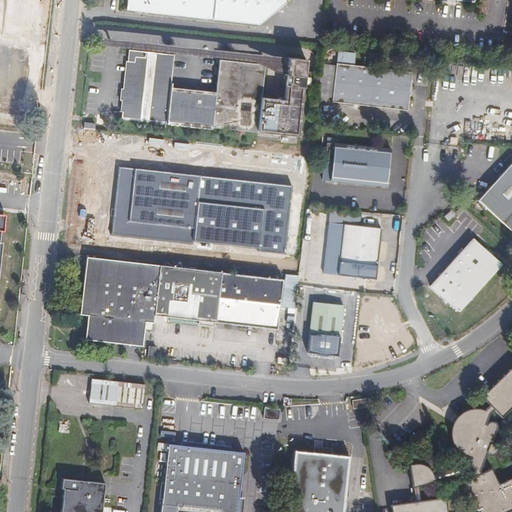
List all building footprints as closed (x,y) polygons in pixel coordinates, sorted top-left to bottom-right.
[(284,0),(127,0),(126,10),(258,24),(285,1),(284,0)] [(511,40),(503,39),(502,48),(510,49),(511,40)] [(218,60),(215,93),(211,92),(211,87),(174,83),(173,88),(170,88),(173,54),(128,50),(121,117),(257,130),(257,133),(300,137),(307,62),(288,61),(288,63),(287,76),(284,101),(260,99),(264,65),(218,60)] [(354,55),(335,53),(331,102),(406,109),(409,71),(353,66),(354,55)] [(81,126),(81,134),(92,135),(92,127),(81,126)] [(392,150),(336,146),(335,163),(329,163),(328,168),(326,168),(324,185),(389,190),(392,150)] [(511,161),(477,201),(511,232),(511,161)] [(283,255),(290,186),(118,168),(111,237),(191,245),(191,243),(258,250),(257,252),(283,255)] [(330,213),(329,222),(360,224),(361,215),(330,213)] [(380,230),(343,226),(338,275),(375,279),(380,230)] [(499,266),(471,241),(428,288),(457,313),(499,266)] [(91,318),(89,341),(146,347),(148,324),(156,325),(157,317),(279,329),(284,281),(89,261),(83,317),(91,318)] [(298,278),(286,277),(283,309),(294,310),(298,278)] [(343,307),(311,304),(306,353),(338,356),(343,307)] [(477,511),(444,511),(443,501),(421,504),(413,505),(391,508),(391,511),(508,511),(511,510),(511,368),(481,399),(488,406),(483,411),(479,410),(475,409),(469,410),(463,413),(458,417),(454,421),(451,427),(450,434),(451,441),(453,448),(458,454),(462,457),(469,460),(468,465),(471,473),(473,478),(463,483),(477,511)] [(144,386),(91,381),(89,405),(142,410),(144,386)] [(314,445),(313,454),(332,456),(333,447),(314,445)] [(243,454),(168,446),(160,511),(236,511),(238,499),(243,454)] [(313,454),(294,452),(286,511),(341,511),(348,458),(332,456),(313,454)] [(468,465),(434,476),(437,484),(471,473),(468,465)] [(421,466),(409,467),(412,491),(420,488),(437,484),(434,476),(421,466)] [(103,511),(107,487),(63,481),(62,492),(65,492),(62,511),(103,511)] [(412,491),(413,505),(421,504),(420,488),(412,491)]
